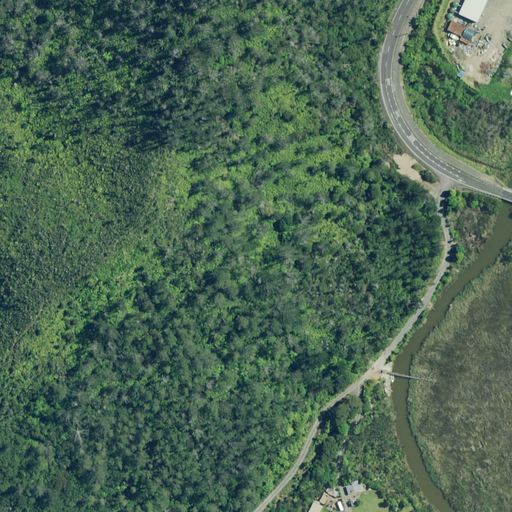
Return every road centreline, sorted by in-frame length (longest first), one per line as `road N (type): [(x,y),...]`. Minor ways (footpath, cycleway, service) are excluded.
road 1 (track): [(453,174),(441,195),(444,227),(430,289),(250,511)]
road 2 (secondary): [(410,0),(386,65),(403,129),(430,160),(511,198)]
